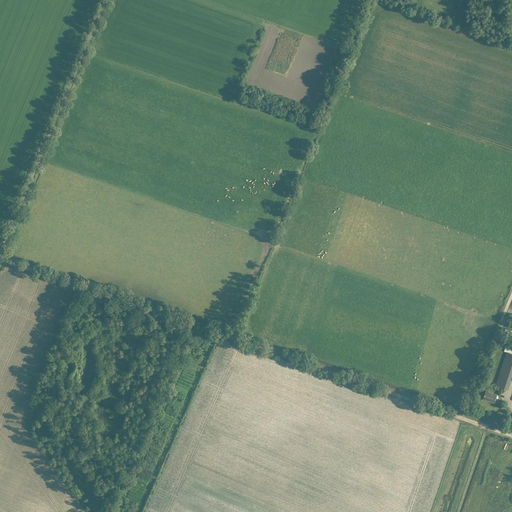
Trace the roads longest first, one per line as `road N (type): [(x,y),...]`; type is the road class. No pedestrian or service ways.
road 1 (track): [(0,258),(495,429)]
road 2 (unclassified): [(0,251),(104,0)]
